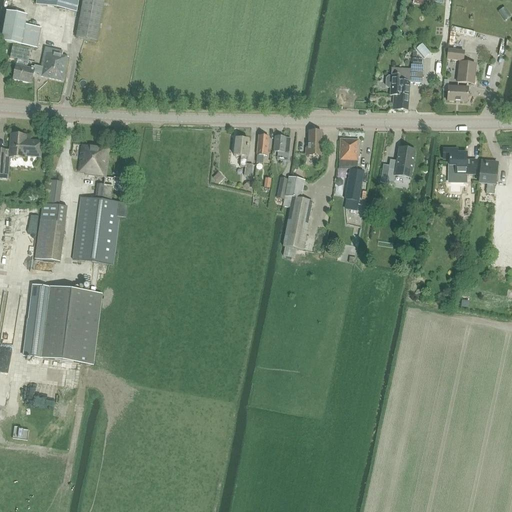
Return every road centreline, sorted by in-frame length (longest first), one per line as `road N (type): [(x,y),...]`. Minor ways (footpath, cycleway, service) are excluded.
road 1 (tertiary): [(511,125),(0,109)]
road 2 (track): [(0,366),(17,361),(29,284),(64,269),(72,190),(65,114)]
